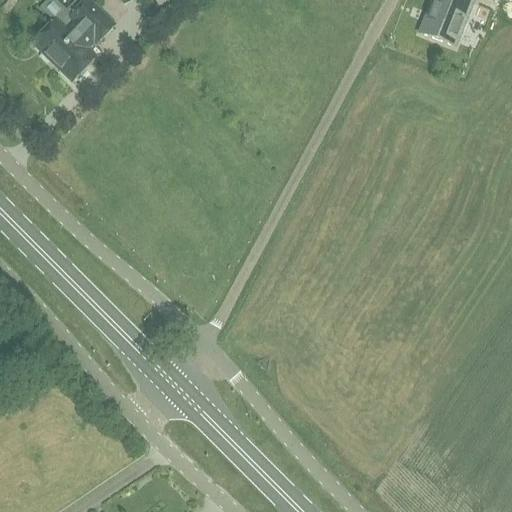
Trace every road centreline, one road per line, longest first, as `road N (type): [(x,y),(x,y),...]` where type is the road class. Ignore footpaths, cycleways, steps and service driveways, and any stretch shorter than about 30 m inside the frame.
road 1 (residential): [(206,344),(389,0)]
road 2 (unclassified): [(206,344),(0,142)]
road 3 (primary): [(174,387),(0,208)]
road 4 (unclassified): [(353,511),(206,344)]
road 5 (unclassified): [(136,421),(0,269)]
road 6 (primary): [(299,511),(174,387)]
road 7 (unclassified): [(235,511),(136,421)]
